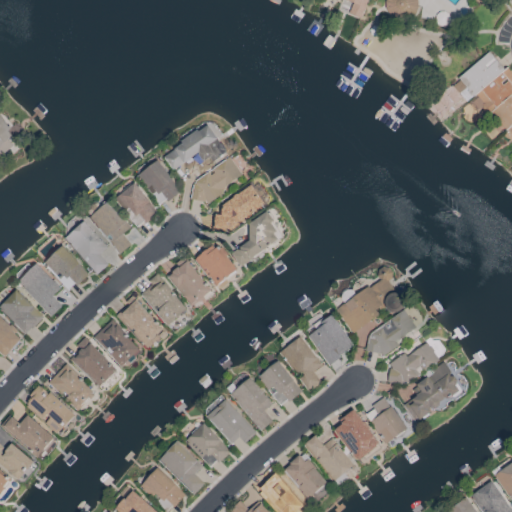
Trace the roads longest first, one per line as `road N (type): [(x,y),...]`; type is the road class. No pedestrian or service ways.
road 1 (residential): [(183,228),(76,320),(0,401)]
road 2 (residential): [(357,382),(203,511)]
